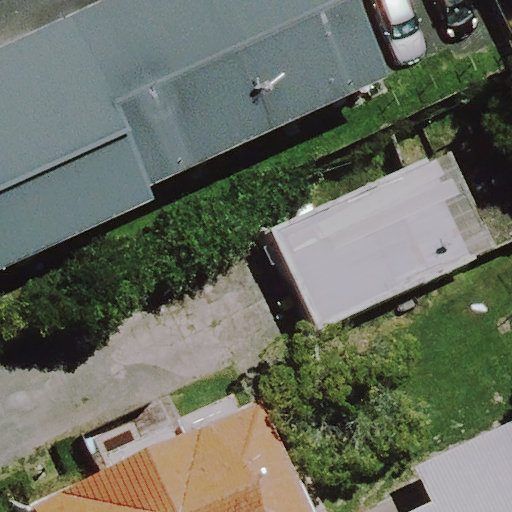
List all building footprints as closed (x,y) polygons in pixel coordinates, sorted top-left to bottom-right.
[(126,220),(367,109),(316,0),(152,0),(0,70),(0,295),(133,235),(126,220)] [(511,0),(500,0),(507,14),(511,11),(511,0)] [(258,247),(306,349),(489,265),(442,162),(258,247)] [(8,511),(272,511),(226,412),(8,511)] [(511,511),(511,434),(506,421),(390,474),(407,511),(511,511)]
